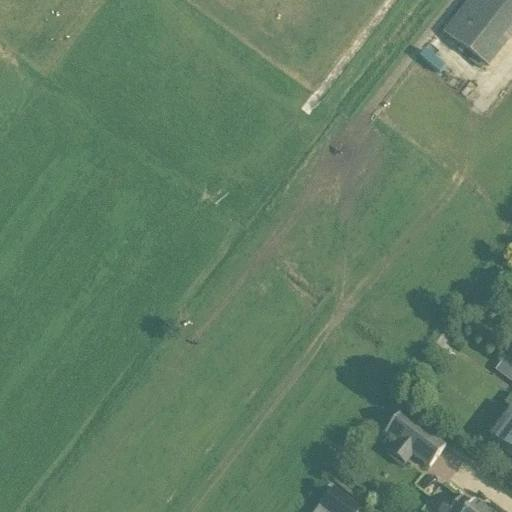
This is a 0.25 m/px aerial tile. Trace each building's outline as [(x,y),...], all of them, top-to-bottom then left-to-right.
[(511,38),(511,0),(481,0),(454,31),(491,63),(511,38)] [(511,386),(511,361),(508,360),(498,379),(511,386)] [(400,415),(384,436),(428,469),(444,449),(400,415)] [(511,420),(494,444),(511,457),(511,420)] [(332,491),(319,509),(322,511),(359,511),(332,491)] [(484,511),(473,503),(469,508),(458,499),(448,511),(484,511)]
